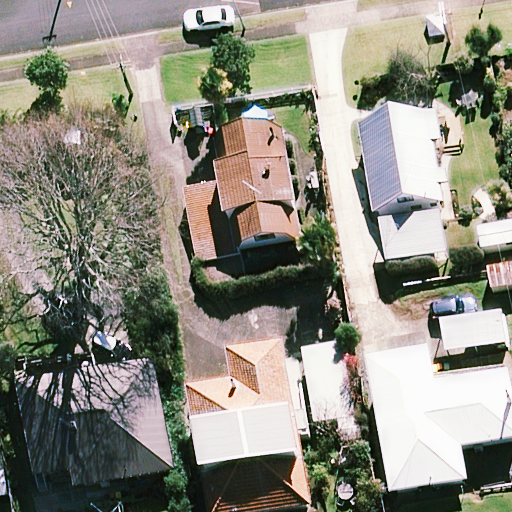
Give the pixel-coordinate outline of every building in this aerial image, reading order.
[(439,205),(429,121),(362,130),(373,214),(439,205)] [(219,178),(185,183),(201,284),(242,278),(238,253),(297,244),(281,135),(214,145),(219,178)] [(440,219),(378,228),(384,266),(446,257),(440,219)] [(505,347),(501,318),(441,325),(445,354),(505,347)] [(354,430),(341,349),(301,355),(313,437),(354,430)] [(300,511),(307,511),(281,355),(227,365),(231,391),(187,398),(206,511),(300,511)] [(432,390),(428,362),(368,372),(387,497),(464,485),(459,453),(511,444),(511,408),(507,379),(432,390)] [(169,477),(150,366),(17,389),(33,483),(72,476),(75,493),(169,477)]
